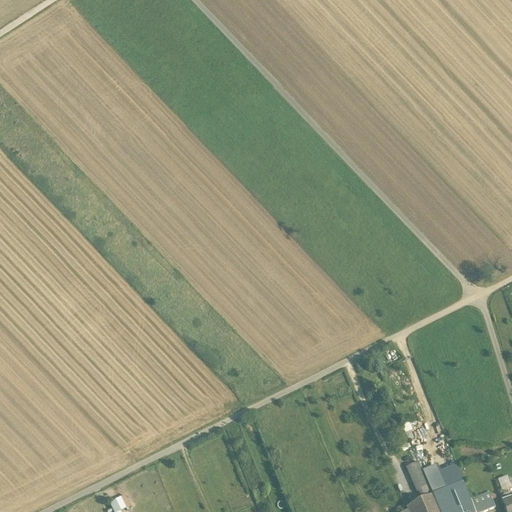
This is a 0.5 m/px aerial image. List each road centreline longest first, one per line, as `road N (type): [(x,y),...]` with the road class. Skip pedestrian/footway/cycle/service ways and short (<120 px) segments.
road 1 (track): [(47,511),(477,296)]
road 2 (track): [(477,296),(193,0)]
